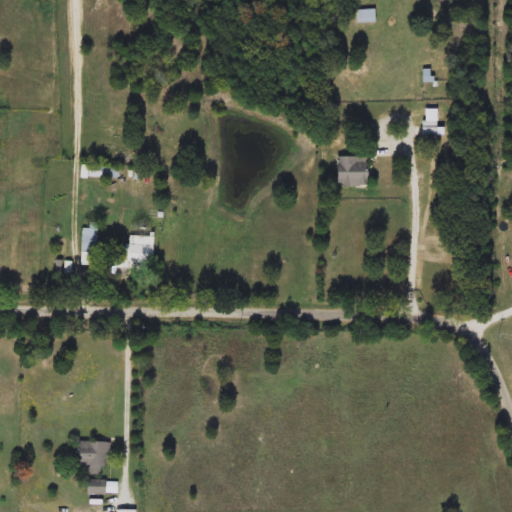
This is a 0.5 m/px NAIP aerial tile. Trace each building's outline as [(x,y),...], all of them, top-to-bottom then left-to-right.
[(378,10),(378,22),(360,22),(360,10),(378,10)] [(439,142),(424,142),(424,109),(439,109),(439,142)] [(367,158),(366,187),(335,186),(336,158),(367,158)] [(88,178),(88,168),(119,168),(119,178),(88,178)] [(82,254),(82,224),(97,224),(97,254),(82,254)] [(154,238),(152,271),(115,269),(116,250),(127,250),(128,237),(154,238)] [(107,442),(107,473),(74,473),(74,442),(107,442)] [(102,482),(102,494),(86,494),(86,482),(102,482)]
